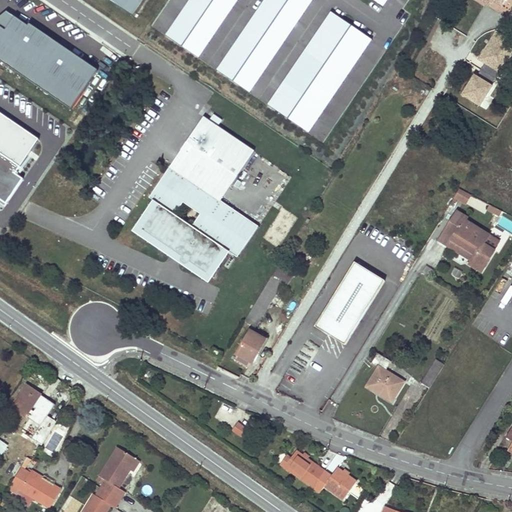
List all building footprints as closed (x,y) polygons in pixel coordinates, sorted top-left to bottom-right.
[(144,0),(108,0),(133,17),(144,0)] [(168,0),(151,26),(164,34),(186,0),(168,0)] [(238,0),(188,0),(165,35),(199,59),(238,0)] [(315,0),(314,0),(264,0),(217,70),(251,94),(315,0)] [(0,59),(71,108),(99,67),(30,20),(29,23),(8,9),(0,15),(0,59)] [(367,36),(332,15),(270,106),(304,130),(367,36)] [(511,49),(511,45),(494,35),(482,56),(501,68),(511,49)] [(494,86),(474,74),(462,95),(482,107),(494,86)] [(0,199),(7,204),(24,179),(19,176),(16,174),(21,167),(39,139),(0,112),(0,199)] [(205,118),(182,151),(232,186),(255,153),(205,118)] [(232,186),(182,151),(171,167),(222,201),(232,186)] [(222,201),(171,167),(150,198),(154,200),(160,205),(142,230),(174,252),(181,257),(181,258),(181,259),(181,260),(181,261),(181,262),(181,263),(182,263),(182,264),(183,264),(183,265),(184,265),(185,266),(186,266),(187,266),(188,265),(189,265),(190,264),(191,264),(191,263),(208,275),(225,249),(238,258),(259,227),(222,201)] [(471,195),(459,189),(454,197),(465,203),(471,195)] [(473,196),(469,204),(483,211),(487,203),(473,196)] [(160,205),(154,200),(132,232),(203,281),(208,275),(191,263),(191,264),(190,264),(189,265),(188,265),(187,266),(186,266),(185,266),(184,265),(183,265),(183,264),(182,264),(182,263),(181,263),(181,262),(181,261),(181,260),(181,259),(181,258),(181,257),(174,252),(142,230),(160,205)] [(278,249),(299,217),(282,206),(261,238),(278,249)] [(465,217),(457,211),(445,230),(454,236),(451,239),(475,254),(471,260),(470,263),(481,270),(494,249),(482,242),(487,233),(464,219),(465,217)] [(471,260),(475,254),(451,239),(454,236),(445,230),(439,240),(471,260)] [(296,270),(281,261),(245,320),(255,327),(276,294),(280,296),(296,270)] [(356,261),(348,273),(378,291),(385,279),(356,261)] [(348,273),(317,325),(346,342),(378,291),(348,273)] [(265,339),(250,330),(237,354),(252,362),(265,339)] [(214,348),(211,353),(220,358),(222,353),(214,348)] [(379,367),(367,386),(377,392),(378,389),(393,399),(404,382),(386,371),(391,362),(378,353),(372,362),(379,367)] [(422,383),(430,387),(443,367),(435,362),(422,383)] [(40,395),(27,386),(12,407),(25,416),(40,395)] [(378,389),(377,392),(392,401),(393,399),(378,389)] [(68,413),(66,416),(75,421),(76,418),(68,413)] [(66,424),(57,419),(55,422),(64,427),(66,424)] [(232,430),(243,437),(248,429),(238,422),(232,430)] [(255,436),(249,444),(258,451),(264,442),(255,436)] [(107,511),(112,506),(115,508),(126,492),(119,487),(130,470),(137,459),(118,448),(96,480),(103,485),(96,495),(95,494),(83,511),(107,511)] [(291,457),(284,466),(320,492),(324,486),(344,499),(357,481),(338,467),(332,475),(296,450),(291,457)] [(281,464),(284,466),(291,457),(288,455),(281,464)] [(137,459),(130,470),(133,472),(140,461),(137,459)] [(23,465),(9,486),(19,492),(21,488),(32,470),(23,465)] [(32,470),(43,477),(45,474),(34,467),(32,470)] [(43,477),(32,470),(21,488),(50,507),(63,486),(56,482),(55,485),(43,477)]
